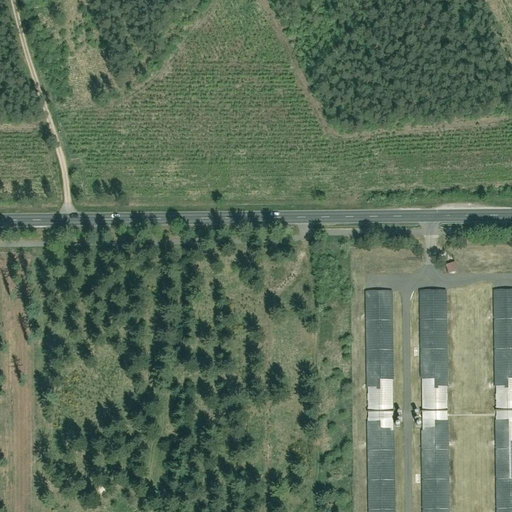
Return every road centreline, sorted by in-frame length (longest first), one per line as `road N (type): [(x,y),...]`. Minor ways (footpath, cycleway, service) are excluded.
road 1 (tertiary): [(0,222),(511,216)]
road 2 (track): [(66,221),(11,0)]
